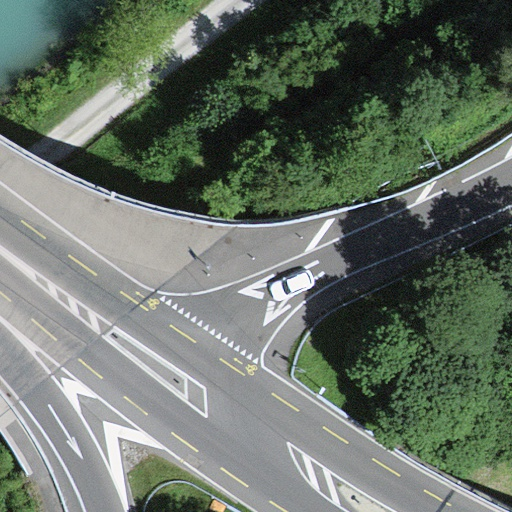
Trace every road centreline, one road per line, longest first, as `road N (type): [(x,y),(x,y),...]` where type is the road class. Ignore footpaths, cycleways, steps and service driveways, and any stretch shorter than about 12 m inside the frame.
road 1 (motorway): [(511,181),(281,291),(217,379)]
road 2 (track): [(241,0),(0,202)]
road 3 (secondary): [(0,258),(85,346),(217,445)]
road 4 (secondary): [(217,379),(0,238)]
road 5 (secondary): [(431,511),(217,379)]
road 6 (secondary): [(0,332),(104,511)]
